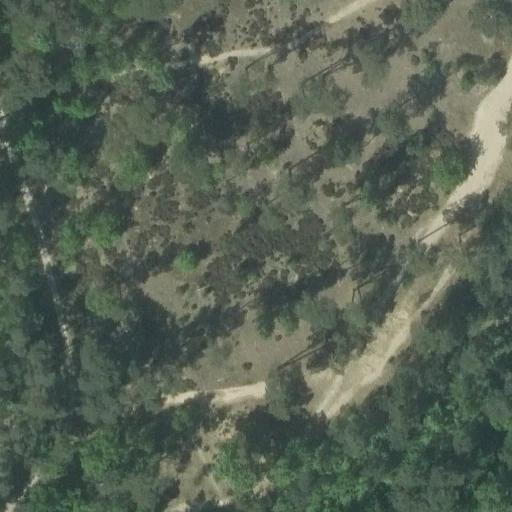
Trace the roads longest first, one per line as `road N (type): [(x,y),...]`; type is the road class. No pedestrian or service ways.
road 1 (track): [(511,89),(491,137),(487,180),(386,349),(285,477),(238,504),(209,503)]
road 2 (track): [(0,100),(98,426),(23,501)]
